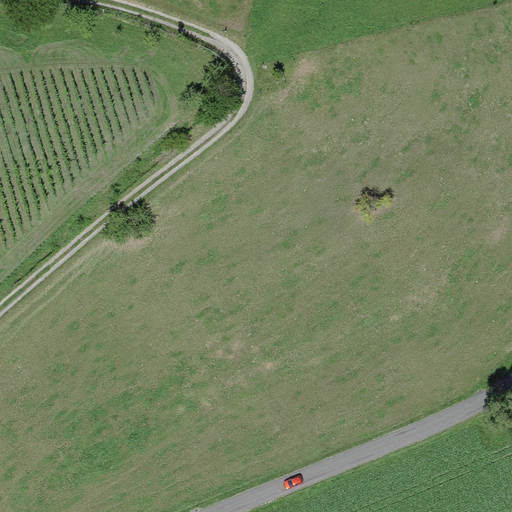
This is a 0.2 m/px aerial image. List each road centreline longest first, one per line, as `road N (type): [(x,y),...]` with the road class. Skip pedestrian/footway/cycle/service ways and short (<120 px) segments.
road 1 (track): [(0,308),(239,106),(243,65),(231,51),(92,0)]
road 2 (unclassified): [(511,380),(447,417),(214,511)]
